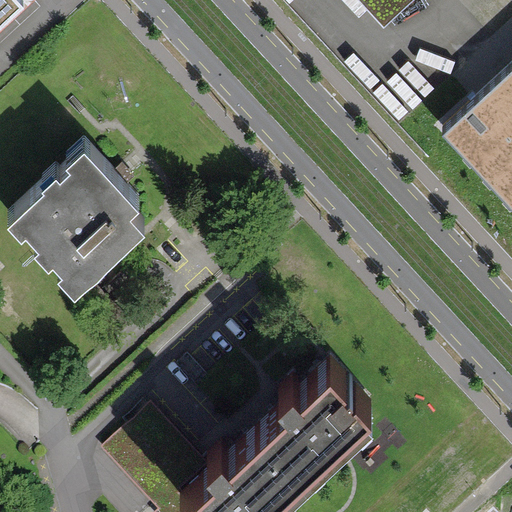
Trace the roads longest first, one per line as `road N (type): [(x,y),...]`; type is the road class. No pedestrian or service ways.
road 1 (primary): [(152,0),(511,389)]
road 2 (primary): [(511,302),(229,0)]
